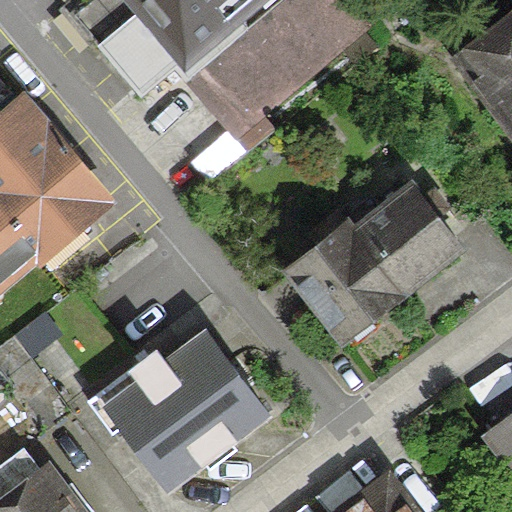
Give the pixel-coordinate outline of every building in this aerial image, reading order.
[(142,93),(175,66),(247,151),(274,128),(262,114),(378,16),(364,0),(70,0),(66,4),(142,93)] [(511,14),(453,58),(511,136),(511,14)] [(27,94),(0,115),(0,297),(116,203),(27,94)] [(330,237),(284,273),(343,348),(466,252),(413,184),(356,228),(350,221),(330,237)] [(91,402),(114,435),(121,429),(172,496),(273,418),(203,328),(161,359),(156,352),(91,402)] [(511,422),(482,445),(511,486),(511,422)] [(0,511),(85,511),(47,463),(39,469),(25,450),(0,469),(0,511)] [(423,511),(393,469),(332,511),(423,511)]
